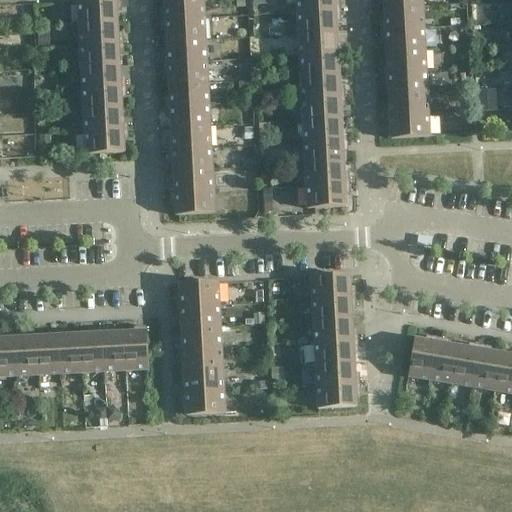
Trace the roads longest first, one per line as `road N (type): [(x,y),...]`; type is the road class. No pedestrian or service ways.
road 1 (residential): [(384,241),(154,246)]
road 2 (residential): [(0,287),(112,280),(154,246)]
road 3 (residential): [(154,246),(110,217),(0,223)]
road 4 (residential): [(384,241),(417,289),(511,302)]
